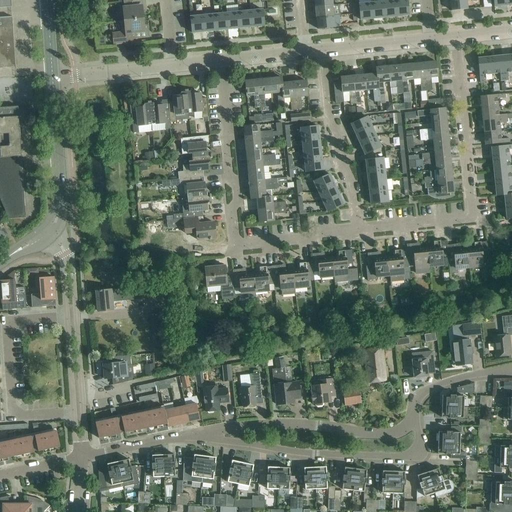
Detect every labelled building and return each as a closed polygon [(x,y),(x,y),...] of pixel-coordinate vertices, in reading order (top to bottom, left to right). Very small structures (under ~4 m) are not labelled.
[(145,0),(138,0),(123,2),(124,8),(123,8),(125,21),(143,19),(142,12),(147,12),(145,0)] [(395,0),(383,2),(384,18),(396,16),(395,0)] [(407,0),(398,0),(395,0),(396,16),(409,15),(407,0)] [(468,9),(466,0),(450,0),(451,11),(468,9)] [(384,18),(383,2),(371,3),(372,19),(384,18)] [(372,19),(371,3),(359,4),(360,20),(372,19)] [(334,16),(333,5),(315,7),(316,18),(334,16)] [(263,10),(250,11),(252,27),(264,26),(263,10)] [(252,27),(250,11),(239,12),(240,28),(252,27)] [(239,12),(226,13),(228,29),(240,28),(239,12)] [(226,13),(215,14),(216,30),(228,29),(226,13)] [(215,14),(203,16),(204,32),(216,30),(215,14)] [(204,32),(203,16),(190,17),(192,33),(204,32)] [(335,27),(334,16),(316,18),(317,29),(335,27)] [(0,67),(5,67),(15,67),(12,17),(0,17),(0,67)] [(143,19),(125,21),(126,32),(113,33),(114,44),(133,43),(133,39),(149,37),(148,25),(143,25),(143,19)] [(511,55),(503,56),(505,80),(509,80),(509,72),(511,71),(511,55)] [(503,56),(491,57),(492,74),(500,73),(501,81),(505,80),(503,56)] [(492,74),(491,57),(478,58),(480,83),(486,82),(485,74),(492,74)] [(424,63),(427,91),(432,90),(431,78),(438,77),(436,62),(424,63)] [(424,63),(412,64),(414,80),(414,86),(420,86),(421,91),(427,91),(424,63)] [(412,64),(400,65),(403,94),(408,94),(406,81),(414,80),(412,64)] [(403,94),(400,65),(388,67),(389,82),(396,82),(397,95),(403,94)] [(389,82),(388,67),(376,68),(377,74),(379,96),(384,96),(383,83),(389,82)] [(377,74),(364,75),(366,91),(373,90),(374,103),(380,102),(379,96),(377,74)] [(366,91),(364,75),(352,76),(355,105),(361,104),(360,91),(366,91)] [(355,105),(352,76),(341,77),(342,93),(349,92),(350,104),(349,105),(350,105),(355,105)] [(284,99),(282,83),(281,77),(269,78),(271,94),(277,93),(278,106),(284,106),(283,99),(284,99)] [(271,94),(269,78),(257,80),(260,108),(265,107),(264,94),(271,94)] [(260,108),(257,80),(245,81),(247,96),(253,95),(255,108),(260,108)] [(306,81),(293,82),(296,110),(302,109),(301,97),(308,96),(306,81)] [(293,82),(282,83),(284,99),(290,98),(291,111),(296,110),(293,82)] [(193,116),(192,112),(202,111),(202,118),(208,117),(206,98),(201,99),(201,93),(194,94),(192,92),(192,89),(186,90),(189,116),(193,116)] [(189,116),(186,90),(181,90),(181,93),(179,96),(173,96),(173,101),(168,102),(169,110),(171,129),(171,121),(176,121),(175,114),(184,113),(185,117),(189,116)] [(482,109),(499,107),(498,99),(506,99),(505,94),(480,96),(482,109)] [(440,99),(428,100),(428,101),(429,107),(441,106),(440,99)] [(151,121),(149,101),(144,102),(144,105),(142,107),(136,108),(136,113),(131,114),(133,133),(139,132),(138,126),(148,125),(147,121),(151,121)] [(155,101),(149,101),(151,121),(155,120),(156,124),(165,123),(166,130),(171,129),(169,110),(164,110),(164,105),(157,106),(155,104),(155,101)] [(0,167),(22,166),(18,106),(0,107),(0,167)] [(499,107),(482,109),(483,121),(508,119),(508,118),(507,115),(499,116),(499,107)] [(431,122),(447,121),(445,108),(417,111),(417,117),(430,116),(431,122)] [(356,135),(372,127),(367,117),(351,124),(356,135)] [(508,122),(508,119),(483,121),(484,133),(501,131),(500,123),(508,122)] [(447,121),(431,122),(431,129),(419,130),(419,136),(448,133),(447,121)] [(245,139),(272,136),(272,131),(260,133),(259,125),(244,127),(245,139)] [(302,140),(319,138),(318,126),(300,128),(302,140)] [(376,137),(372,127),(356,135),(360,144),(376,137)] [(501,131),(484,133),(485,145),(495,144),(510,143),(510,139),(502,140),(501,131)] [(449,145),(448,133),(419,136),(420,141),(432,140),(433,146),(449,145)] [(273,142),(272,136),(245,139),(246,151),(261,150),(261,143),(273,142)] [(193,157),(212,155),(211,150),(209,150),(206,148),(205,142),(200,143),(200,137),(181,139),(181,146),(188,145),(189,155),(192,154),(193,157)] [(376,137),(360,144),(365,154),(381,147),(376,137)] [(321,148),(319,138),(302,140),(303,151),(321,148)] [(449,145),(433,146),(434,153),(421,154),(421,159),(450,156),(449,145)] [(493,160),(510,158),(509,150),(511,149),(511,145),(491,147),(493,160)] [(404,146),(400,146),(396,147),(396,152),(401,151),(402,167),(406,166),(404,146)] [(322,160),(321,148),(303,151),(304,162),(322,160)] [(261,150),(246,151),(247,163),(275,160),(274,155),(262,156),(261,150)] [(190,163),(190,166),(183,166),(184,173),(178,173),(179,180),(184,179),(200,177),(204,177),(203,170),(208,170),(208,164),(210,161),(212,161),(212,155),(193,157),(193,162),(190,163)] [(450,156),(421,159),(422,165),(435,164),(435,170),(451,169),(450,156)] [(367,171),(384,169),(383,158),(365,160),(367,171)] [(511,166),(510,158),(493,160),(494,172),(511,169),(511,166)] [(280,160),(275,160),(247,163),(248,175),(263,173),(263,167),(275,166),(280,166),(280,160)] [(323,170),(322,160),(304,162),(305,172),(323,170)] [(22,166),(0,167),(0,199),(9,219),(26,218),(22,166)] [(384,169),(367,171),(368,182),(386,180),(384,169)] [(451,169),(435,170),(436,177),(424,178),(425,183),(453,180),(451,169)] [(511,174),(511,169),(494,172),(495,183),(511,181),(511,179),(511,174)] [(264,180),(263,173),(248,175),(250,187),(277,184),(277,179),(264,180)] [(318,192),(335,185),(330,174),(313,182),(318,192)] [(184,179),(179,180),(180,186),(187,185),(188,195),(192,194),(192,198),(211,196),(210,190),(208,191),(205,189),(204,182),(201,183),(200,177),(184,179)] [(386,180),(368,182),(369,193),(387,190),(386,180)] [(453,180),(425,183),(425,189),(427,188),(428,195),(433,198),(438,199),(443,199),(449,198),(454,196),(453,193),(454,193),(453,180)] [(511,181),(495,183),(496,196),(504,195),(511,194),(511,181)] [(278,190),(277,184),(250,187),(251,199),(257,198),(266,197),(272,197),(271,190),(278,190)] [(335,185),(318,192),(323,202),(339,195),(335,185)] [(387,190),(369,193),(371,204),(388,202),(387,190)] [(343,204),(339,195),(323,202),(327,212),(343,204)] [(183,213),(174,214),(174,215),(167,216),(167,220),(200,217),(200,218),(203,217),(202,211),(207,210),(207,204),(209,201),(211,201),(211,196),(192,198),(193,202),(189,203),(190,212),(183,213)] [(266,197),(257,198),(258,210),(286,207),(285,202),(272,204),(272,197),(266,197)] [(286,213),(286,207),(258,210),(259,222),(274,221),(274,214),(286,213)] [(200,217),(167,220),(167,228),(185,227),(185,231),(190,230),(191,233),(196,232),(197,240),(215,238),(214,222),(201,224),(200,218),(200,217)] [(447,245),(447,240),(434,242),(434,248),(427,249),(429,266),(429,267),(449,265),(449,264),(448,258),(447,245)] [(468,250),(469,268),(482,267),(482,261),(489,260),(487,241),(474,243),(474,249),(468,250)] [(429,266),(427,249),(420,249),(420,243),(407,244),(407,249),(408,262),(415,262),(416,274),(429,272),(429,267),(429,266)] [(460,244),(447,245),(448,258),(449,264),(455,263),(456,269),(469,268),(468,250),(461,250),(460,244)] [(408,262),(407,249),(394,251),(395,257),(388,258),(389,276),(390,282),(410,281),(408,262)] [(332,258),(334,276),(334,282),(357,280),(356,268),(353,268),(351,250),(338,251),(339,258),(332,258)] [(389,276),(388,258),(381,258),(381,252),(367,253),(368,266),(366,266),(367,281),(377,280),(377,277),(389,276)] [(334,276),(332,258),(325,259),(324,253),(311,254),(312,262),(313,272),(320,271),(320,278),(334,276)] [(300,270),(293,270),(294,288),(307,287),(307,280),(314,280),(313,272),(312,262),(299,263),(300,270)] [(285,265),(272,266),(274,284),(280,283),(281,295),(295,294),(294,288),(293,270),(286,271),(285,265)] [(234,288),(233,277),(226,277),(225,266),(205,268),(207,286),(215,285),(215,286),(220,285),(222,300),(235,299),(234,288)] [(274,284),(272,266),(259,267),(260,274),(253,274),(254,293),(275,290),(274,284)] [(254,293),(253,274),(246,275),(246,269),(232,270),(233,277),(234,288),(241,287),(241,294),(247,293),(248,298),(249,299),(255,299),(254,293)] [(56,306),(54,277),(39,278),(40,296),(38,296),(38,294),(31,295),(32,307),(31,307),(31,308),(56,306)] [(15,280),(0,281),(2,310),(27,308),(27,307),(26,307),(25,295),(18,295),(18,297),(16,297),(15,280)] [(160,285),(99,291),(96,291),(98,311),(113,310),(112,302),(161,297),(160,285)] [(150,345),(165,344),(163,319),(148,320),(150,345)] [(456,365),(458,365),(458,367),(464,366),(464,365),(472,364),(469,340),(468,336),(481,335),(480,323),(462,324),(463,336),(464,336),(464,340),(454,341),(456,365)] [(435,333),(425,334),(426,342),(436,340),(435,333)] [(511,355),(510,345),(509,335),(503,336),(501,334),(497,334),(495,336),(493,337),(495,357),(511,355)] [(383,348),(364,350),(367,383),(389,381),(387,367),(385,367),(383,348)] [(428,374),(435,373),(432,352),(419,353),(420,360),(412,360),(414,378),(428,376),(428,374)] [(126,377),(127,382),(134,381),(134,375),(128,375),(127,365),(131,365),(130,355),(110,357),(111,363),(103,364),(104,379),(126,377)] [(275,358),(276,368),(284,367),(283,357),(275,358)] [(223,381),(232,380),(231,364),(222,365),(223,381)] [(145,366),(146,376),(154,375),(153,365),(145,366)] [(193,373),(196,379),(202,376),(199,370),(193,373)] [(241,387),(242,397),(243,407),(256,405),(256,401),(262,400),(261,390),(259,373),(250,374),(251,386),(241,387)] [(335,396),(333,379),(326,379),(325,377),(321,378),(320,380),(319,380),(319,385),(311,386),(312,396),(312,400),(313,400),(313,404),(316,404),(317,406),(322,406),(323,403),(329,403),(328,397),(335,396)] [(167,384),(166,380),(158,382),(159,386),(160,386),(160,390),(166,389),(165,384),(167,384)] [(299,382),(275,385),(277,405),(294,403),(293,398),(300,398),(299,388),(299,382)] [(474,393),(475,382),(456,387),(457,387),(457,392),(474,393)] [(203,388),(204,402),(205,412),(208,411),(209,413),(213,413),(214,411),(220,410),(219,403),(229,402),(228,392),(227,388),(217,389),(217,386),(203,388)] [(361,403),(359,393),(343,395),(345,405),(361,403)] [(442,406),(464,407),(464,396),(456,396),(456,395),(450,395),(442,395),(442,406)] [(184,399),(185,406),(189,422),(200,420),(198,410),(200,409),(199,403),(196,404),(195,404),(194,397),(184,399)] [(189,422),(185,406),(175,408),(178,424),(189,422)] [(464,407),(442,406),(441,417),(449,417),(449,418),(455,418),(467,418),(468,407),(464,407)] [(95,423),(99,438),(120,434),(120,433),(124,432),(125,433),(167,424),(167,427),(168,426),(164,408),(95,423)] [(175,408),(165,410),(164,408),(168,426),(178,424),(175,408)] [(511,408),(508,409),(504,409),(503,420),(511,419),(511,432),(511,433),(511,432),(511,408)] [(0,459),(17,456),(34,452),(34,451),(38,450),(38,451),(60,446),(57,431),(0,443),(0,459)] [(438,443),(460,443),(460,432),(452,432),(452,431),(446,431),(446,432),(438,432),(438,443)] [(460,443),(438,443),(438,454),(445,454),(445,455),(451,455),(451,454),(460,454),(460,443)] [(500,457),(511,457),(511,445),(509,445),(509,446),(500,446),(500,448),(496,448),(496,457),(500,457)] [(163,455),(164,477),(175,476),(175,468),(175,462),(174,462),(174,454),(163,455)] [(164,477),(163,455),(152,455),(152,463),(152,469),(153,469),(153,477),(164,477)] [(202,478),(205,456),(194,455),(193,462),(192,462),(192,468),(191,476),(202,478)] [(205,456),(202,478),(213,479),(214,471),(215,471),(216,465),(215,465),(216,457),(205,456)] [(511,457),(500,457),(500,468),(508,468),(508,469),(511,468),(511,457)] [(118,461),(123,483),(123,487),(139,483),(137,474),(132,475),(132,472),(131,467),(130,467),(129,459),(118,461)] [(238,484),(243,463),(232,460),(230,468),(228,474),(229,474),(227,482),(238,484)] [(123,483),(118,461),(107,464),(109,472),(108,472),(109,477),(110,477),(112,485),(123,483)] [(243,463),(238,484),(237,489),(246,490),(248,489),(249,486),(251,478),(252,473),(253,465),(243,463)] [(326,466),(315,467),(316,489),(327,489),(327,480),(327,474),(326,474),(326,466)] [(278,489),(279,467),(268,467),(267,475),(267,480),(267,481),(267,489),(278,489)] [(290,468),(279,467),(278,489),(289,490),(289,481),(290,481),(290,475),(289,475),(290,468)] [(316,489),(315,467),(304,468),(304,475),(304,476),(304,481),(305,481),(305,490),(316,489)] [(353,490),(356,468),(345,467),(344,475),(343,475),(343,481),(342,489),(353,490)] [(367,470),(356,468),(353,490),(364,492),(364,505),(366,505),(366,511),(372,511),(372,500),(373,488),(365,488),(365,483),(366,483),(366,478),(367,470)] [(428,472),(435,493),(436,498),(449,493),(451,493),(453,491),(454,489),(454,487),(454,485),(453,483),(451,482),(449,481),(447,480),(445,481),(443,481),(441,476),(438,468),(428,472)] [(393,493),(394,471),(383,471),(382,479),(382,484),(378,484),(377,493),(393,493)] [(394,471),(393,493),(404,493),(404,485),(405,485),(405,479),(404,479),(405,471),(394,471)] [(435,493),(428,472),(417,475),(420,483),(419,483),(421,489),(422,489),(424,496),(435,493)] [(495,493),(511,493),(511,482),(510,482),(504,482),(500,482),(500,480),(492,479),(491,493),(495,493)] [(511,493),(495,493),(494,510),(503,510),(503,505),(509,505),(509,504),(511,504),(511,493)] [(0,511),(17,511),(17,504),(8,504),(8,497),(10,497),(10,496),(3,497),(0,497),(0,511)] [(17,511),(43,511),(49,506),(50,507),(50,506),(45,502),(38,499),(31,497),(24,496),(24,497),(26,497),(26,504),(17,504),(17,511)]
